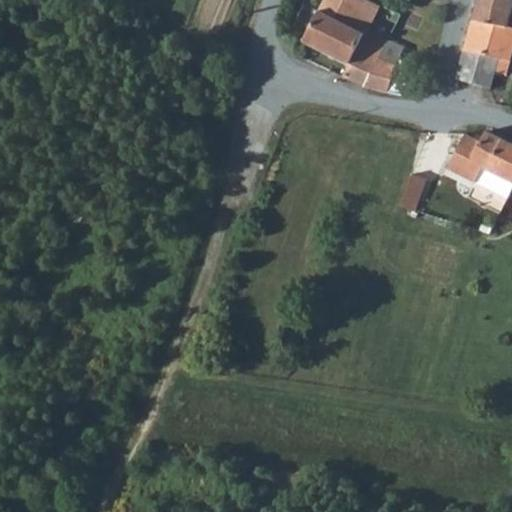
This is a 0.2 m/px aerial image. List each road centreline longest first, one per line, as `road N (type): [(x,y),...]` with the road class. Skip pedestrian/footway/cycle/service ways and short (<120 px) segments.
road 1 (track): [(100,511),(172,356),(229,201)]
road 2 (unclassified): [(258,90),(427,121)]
road 3 (unclassified): [(427,121),(461,0)]
